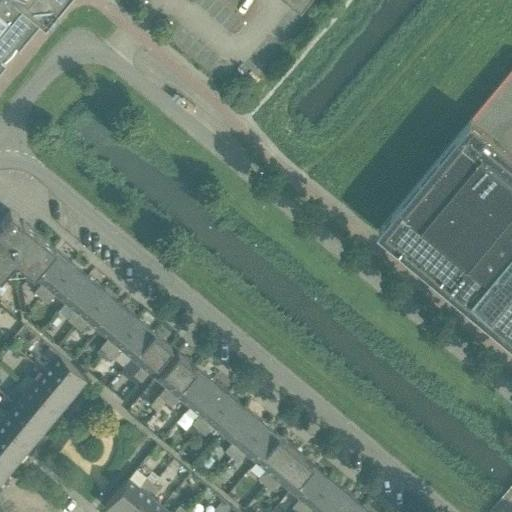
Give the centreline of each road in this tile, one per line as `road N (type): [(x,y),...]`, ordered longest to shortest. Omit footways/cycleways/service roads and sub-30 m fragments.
road 1 (tertiary): [(511,395),(94,48),(74,43),(0,135)]
road 2 (tertiary): [(0,141),(447,511)]
